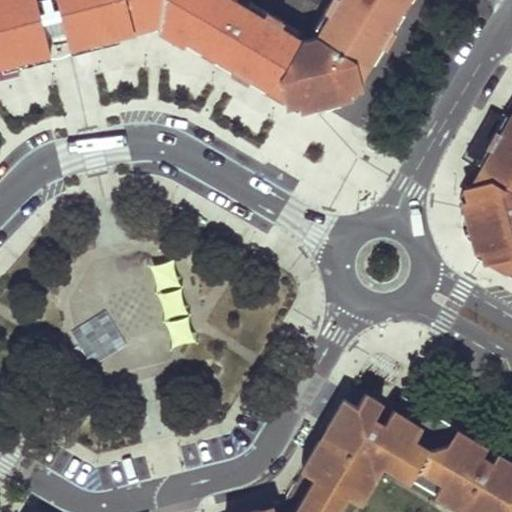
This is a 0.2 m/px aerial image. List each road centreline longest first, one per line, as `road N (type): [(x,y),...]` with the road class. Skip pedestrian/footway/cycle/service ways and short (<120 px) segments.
road 1 (tertiary): [(344,241),(169,144),(149,141),(41,166),(0,206)]
road 2 (residential): [(172,491),(237,471),(269,443),(365,300)]
road 3 (tertiary): [(390,218),(511,15)]
road 4 (residential): [(0,456),(73,500),(109,506),(172,491)]
road 5 (tertiary): [(401,299),(511,358)]
